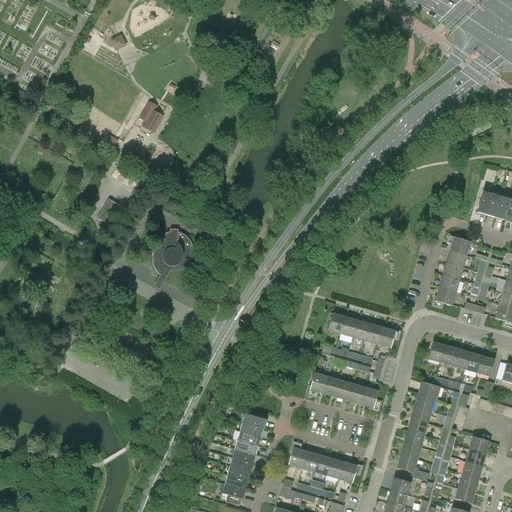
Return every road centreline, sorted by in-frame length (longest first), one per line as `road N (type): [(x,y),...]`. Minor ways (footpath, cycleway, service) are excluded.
road 1 (tertiary): [(224,336),(344,189),(508,53)]
road 2 (tertiary): [(485,35),(346,160),(258,273),(224,336)]
road 3 (tertiary): [(142,511),(224,336)]
road 4 (residential): [(419,323),(443,220),(511,239)]
road 5 (residential): [(278,429),(289,399),(387,428)]
